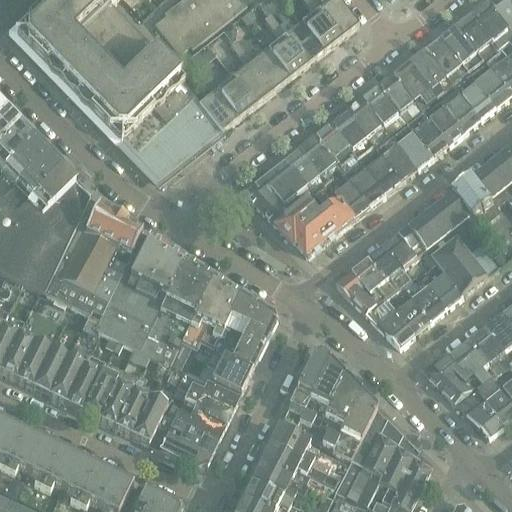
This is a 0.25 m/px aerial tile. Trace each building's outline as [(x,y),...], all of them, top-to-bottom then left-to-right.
[(221,139),(199,110),(182,89),(184,87),(111,11),(121,1),(119,0),(143,0),(149,5),(154,0),(53,0),(17,35),(17,42),(117,145),(120,145),(120,148),(159,187),(221,139)] [(155,29),(179,60),(190,51),(192,54),(247,11),(238,0),(187,0),(164,18),(166,21),(155,29)] [(500,0),(490,9),(511,37),(511,7),(506,0),(500,0)] [(307,8),(315,19),(319,16),(341,45),(359,31),(336,3),(322,14),(313,3),(307,8)] [(491,49),(495,54),(501,62),(502,60),(511,52),(511,37),(490,9),(474,21),(494,47),(491,49)] [(301,30),(324,58),(341,45),(319,16),(315,19),(301,30)] [(264,23),(273,35),(279,30),(270,19),(264,23)] [(459,33),(479,58),(483,64),(495,54),(491,49),(494,47),(474,21),(459,33)] [(279,30),(273,35),(281,46),(285,43),(307,71),(324,58),(301,30),(288,41),(279,30)] [(459,33),(443,45),(463,71),(479,58),(459,33)] [(267,56),(290,85),(307,71),(285,43),(281,46),(267,56)] [(230,50),(239,61),(245,56),(236,45),(230,50)] [(428,58),(448,83),(463,71),(443,45),(428,58)] [(510,67),(511,69),(511,52),(502,60),(508,69),(510,67)] [(245,56),(239,61),(247,72),(251,69),(273,98),(290,85),(267,56),(254,67),(245,56)] [(412,70),(438,104),(453,92),(446,84),(448,83),(428,58),(412,70)] [(490,73),(495,79),(511,100),(511,69),(510,67),(508,69),(502,73),(498,68),(490,73)] [(251,69),(247,72),(233,83),(255,112),(273,98),(251,69)] [(396,82),(423,115),(438,104),(412,70),(396,82)] [(196,77),(205,88),(211,83),(202,72),(196,77)] [(479,91),(498,115),(511,103),(511,100),(495,79),(479,91)] [(380,95),(407,128),(423,115),(396,82),(380,95)] [(216,96),(239,125),(255,112),(233,83),(220,94),(211,83),(205,88),(213,99),(216,96)] [(456,96),(481,128),(498,115),(479,91),(472,83),(456,96)] [(407,128),(380,95),(364,107),(392,140),(407,128)] [(216,96),(213,99),(199,110),(221,139),(239,125),(216,96)] [(441,108),(466,140),(481,128),(456,96),(441,108)] [(349,119),(376,153),(392,140),(364,107),(349,119)] [(425,120),(432,128),(451,152),(466,140),(441,108),(425,120)] [(0,110),(0,175),(2,177),(34,146),(0,110)] [(349,119),(334,131),(360,165),(376,153),(349,119)] [(416,141),(435,164),(451,152),(432,128),(416,141)] [(360,165),(334,131),(318,144),(339,169),(336,171),(342,179),(360,165)] [(400,153),(419,177),(435,164),(416,141),(400,153)] [(318,144),(301,157),(322,182),(336,171),(339,169),(318,144)] [(34,146),(2,177),(14,190),(2,202),(16,216),(27,206),(42,222),(76,189),(34,146)] [(419,177),(400,153),(385,165),(404,188),(419,177)] [(437,270),(447,282),(464,304),(499,276),(468,238),(478,230),(482,235),(501,220),(497,215),(506,208),(511,214),(511,153),(474,184),(473,183),(471,185),(471,186),(457,197),(454,199),(455,199),(409,234),(428,258),(437,269),(437,270)] [(301,157),(287,168),(299,185),(303,182),(310,192),(322,182),(301,157)] [(369,178),(388,201),(404,188),(385,165),(369,178)] [(291,191),(298,201),(310,192),(303,182),(299,185),(287,168),(273,180),(285,195),(291,191)] [(354,190),(372,214),(388,201),(369,178),(354,190)] [(285,195),(273,180),(258,191),(271,207),(278,202),(286,211),(298,201),(291,191),(285,195)] [(0,199),(0,278),(44,300),(44,299),(90,204),(88,202),(76,189),(42,222),(27,206),(16,216),(2,202),(0,199)] [(372,214),(354,190),(337,203),(355,227),(372,214)] [(245,201),(279,235),(295,223),(286,211),(278,202),(271,207),(258,191),(245,201)] [(332,218),(293,248),(297,253),(299,251),(308,263),(336,243),(338,241),(355,227),(337,203),(330,194),(312,209),(319,218),(326,212),(332,218)] [(90,204),(44,299),(90,321),(92,317),(102,321),(122,279),(142,239),(143,237),(127,227),(94,206),(90,204)] [(279,235),(293,248),(332,218),(326,212),(319,218),(312,209),(295,223),(279,235)] [(399,269),(404,275),(405,276),(428,258),(409,234),(384,255),(397,271),(399,269)] [(99,326),(95,336),(109,343),(117,346),(122,349),(133,354),(141,358),(154,331),(186,266),(184,265),(186,263),(187,261),(152,239),(151,241),(150,242),(149,244),(142,239),(122,279),(102,321),(99,326)] [(384,255),(369,267),(381,282),(385,280),(390,286),(404,275),(399,269),(397,271),(384,255)] [(154,331),(141,358),(149,362),(170,372),(183,345),(184,345),(214,284),(209,280),(210,278),(211,277),(210,274),(204,271),(205,269),(201,268),(199,268),(193,265),(191,266),(190,267),(189,267),(186,266),(154,331)] [(369,297),(372,300),(390,286),(385,280),(381,282),(369,267),(354,278),(366,294),(364,295),(366,299),(369,297)] [(366,294),(354,278),(337,292),(367,322),(377,315),(366,305),(372,300),(369,297),(366,299),(364,295),(366,294)] [(430,295),(448,317),(464,304),(447,282),(430,295)] [(183,345),(170,372),(173,374),(180,377),(191,354),(196,356),(209,330),(223,337),(230,324),(231,325),(242,301),(214,284),(184,345),(183,345)] [(430,295),(416,305),(422,313),(420,314),(432,330),(448,317),(430,295)] [(220,345),(213,359),(252,378),(276,329),(273,322),(242,301),(231,325),(230,324),(223,337),(220,345)] [(416,305),(398,319),(405,328),(416,342),(432,330),(420,314),(422,313),(416,305)] [(405,328),(398,319),(390,310),(379,318),(380,319),(371,327),(400,355),(416,342),(405,328)] [(90,321),(85,331),(95,336),(99,326),(90,321)] [(511,331),(504,321),(487,335),(507,359),(511,354),(511,331)] [(2,331),(0,335),(0,377),(19,339),(24,329),(18,326),(15,330),(12,336),(2,331)] [(19,339),(0,377),(0,378),(0,379),(17,387),(36,348),(25,342),(30,332),(24,329),(19,339)] [(483,365),(489,373),(496,367),(505,378),(511,372),(511,365),(507,359),(487,335),(469,349),(482,366),(483,365)] [(109,343),(105,352),(112,356),(117,346),(109,343)] [(117,346),(112,356),(118,358),(122,349),(117,346)] [(36,348),(17,387),(33,395),(52,356),(36,348)] [(485,376),(489,373),(483,365),(482,366),(469,349),(453,362),(466,378),(464,380),(466,384),(471,380),(483,395),(492,388),(493,387),(485,376)] [(68,364),(49,403),(66,411),(90,361),(74,353),(68,364)] [(133,354),(129,363),(145,371),(149,362),(141,358),(133,354)] [(52,356),(33,395),(49,403),(68,364),(52,356)] [(213,359),(199,387),(210,392),(212,389),(240,403),(252,378),(213,359)] [(301,428),(307,415),(310,407),(329,369),(321,360),(313,362),(301,387),(282,425),(283,426),(280,432),(295,439),(301,428)] [(90,361),(66,411),(82,418),(101,379),(100,379),(105,368),(90,361)] [(443,398),(464,380),(466,378),(453,362),(427,382),(443,398)] [(310,407),(330,417),(345,384),(329,369),(310,407)] [(173,374),(167,387),(177,392),(183,379),(180,377),(173,374)] [(101,379),(82,418),(98,426),(117,387),(101,379)] [(177,392),(176,393),(188,399),(232,420),(238,406),(210,392),(199,387),(183,379),(177,392)] [(117,387),(98,426),(115,434),(137,388),(122,380),(118,388),(117,387)] [(464,380),(443,398),(459,414),(478,398),(483,395),(471,380),(466,384),(464,380)] [(137,388),(115,434),(131,443),(150,403),(140,398),(144,391),(143,391),(146,384),(140,381),(137,388)] [(345,384),(330,417),(326,424),(344,433),(360,399),(345,384)] [(511,427),(511,408),(504,399),(502,400),(492,388),(483,395),(478,398),(488,411),(505,433),(511,427)] [(488,411),(478,398),(459,414),(490,445),(505,433),(488,411)] [(188,399),(184,407),(195,413),(192,419),(224,434),(232,420),(188,399)] [(342,438),(361,447),(376,416),(377,416),(376,415),(361,400),(360,399),(344,433),(342,438)] [(150,403),(131,443),(148,451),(155,436),(167,412),(150,403)] [(307,415),(301,428),(311,433),(318,420),(307,415)] [(376,416),(361,447),(337,496),(359,507),(373,478),(365,474),(387,426),(377,416),(376,416)] [(178,420),(174,427),(218,448),(224,434),(192,419),(189,426),(178,420)] [(0,459),(108,511),(121,511),(133,488),(0,423),(0,459)] [(387,426),(365,474),(373,478),(359,507),(368,511),(379,487),(403,442),(387,426)] [(174,427),(170,435),(181,441),(178,448),(210,463),(218,448),(174,427)] [(269,452),(326,480),(330,472),(317,465),(316,461),(320,454),(310,449),(278,435),(269,452)] [(155,436),(148,451),(151,452),(199,475),(206,473),(210,463),(178,448),(168,443),(158,438),(155,436)] [(323,449),(333,454),(339,443),(329,438),(323,449)] [(391,510),(417,457),(403,442),(379,487),(389,492),(383,506),(391,510)] [(269,452),(261,470),(293,485),(306,492),(310,483),(322,489),(326,480),(269,452)] [(412,511),(433,471),(417,457),(391,510),(390,511),(384,511),(376,508),(373,511),(412,511)] [(261,470),(252,488),(292,508),(296,499),(288,495),(293,485),(261,470)] [(289,511),(292,508),(252,488),(243,505),(256,511),(279,511),(280,511),(281,511),(289,511)] [(137,511),(181,511),(146,494),(137,511)] [(0,511),(10,511),(14,506),(0,499),(0,511)]
